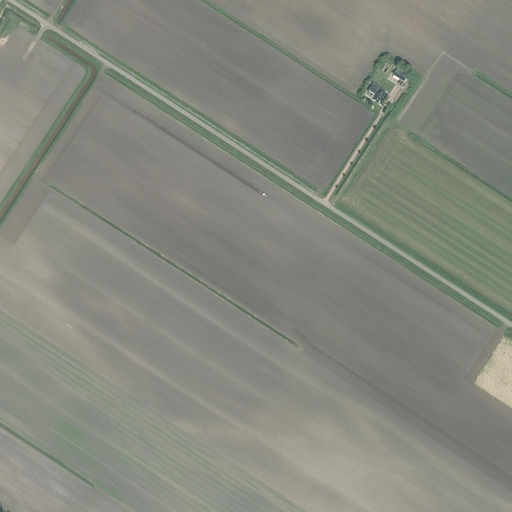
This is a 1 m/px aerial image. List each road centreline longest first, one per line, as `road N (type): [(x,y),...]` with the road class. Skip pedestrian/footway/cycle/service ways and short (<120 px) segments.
road 1 (unclassified): [(511,325),(9,0)]
road 2 (unknown): [(417,77),(329,208)]
